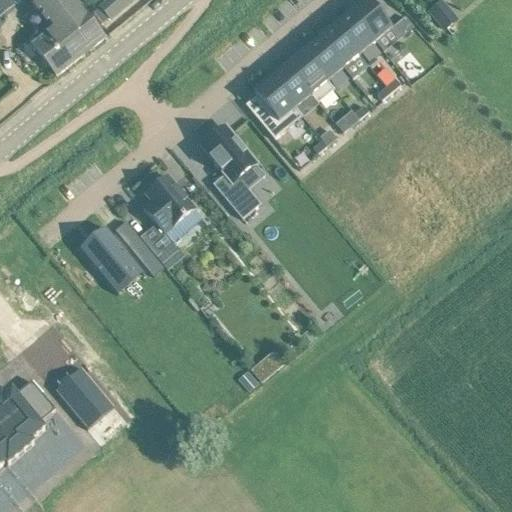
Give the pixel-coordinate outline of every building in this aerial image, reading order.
[(56,78),(82,58),(81,57),(103,38),(73,0),(36,0),(57,28),(32,47),(56,78)] [(110,0),(99,9),(109,21),(133,0),(110,0)] [(367,1),(351,15),(376,44),(392,30),(367,1)] [(351,15),(335,28),(360,57),(376,44),(351,15)] [(405,19),(400,24),(408,34),(414,29),(405,19)] [(335,28),(319,42),(343,71),(360,57),(335,28)] [(319,42),(303,55),(328,84),(343,71),(319,42)] [(303,55),(286,69),(311,98),(318,106),(335,92),(328,84),(303,55)] [(286,69),(271,81),(296,111),(311,98),(286,69)] [(271,81),(254,96),(285,133),(303,119),(296,111),(271,81)] [(395,82),(386,90),(391,96),(400,88),(395,82)] [(386,90),(377,97),(382,104),(391,96),(386,90)] [(364,110),(355,117),(359,123),(368,115),(364,110)] [(343,120),(335,126),(343,136),(351,130),(343,120)] [(207,145),(202,149),(212,161),(210,163),(221,176),(223,174),(225,177),(213,188),(242,223),(261,207),(248,193),(239,181),(256,167),(225,130),(220,134),(218,132),(205,143),(207,145)] [(329,132),(319,140),(322,143),(327,149),(336,142),(329,132)] [(322,143),(312,151),(318,157),(327,149),(322,143)] [(151,204),(142,211),(155,227),(145,236),(161,256),(173,246),(172,245),(201,221),(195,213),(167,179),(145,197),(151,204)] [(162,268),(126,225),(117,232),(153,275),(162,268)] [(106,231),(80,252),(116,295),(141,274),(106,231)] [(82,372),(57,393),(88,430),(113,410),(82,372)] [(248,375),(239,383),(248,394),(258,387),(248,375)] [(0,472),(1,472),(3,475),(40,444),(37,441),(46,434),(41,428),(56,415),(55,414),(50,408),(34,388),(18,401),(13,395),(5,402),(2,399),(0,401),(0,472)]
